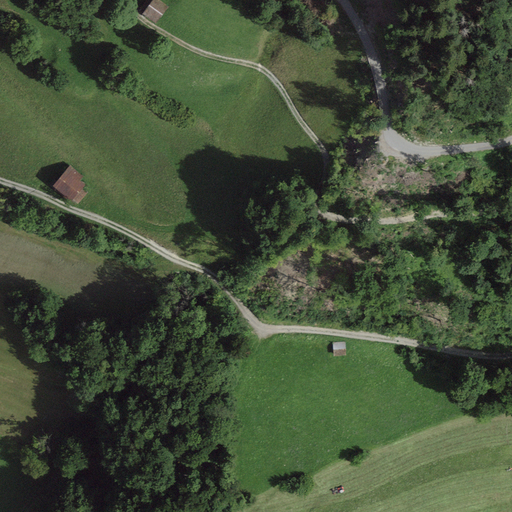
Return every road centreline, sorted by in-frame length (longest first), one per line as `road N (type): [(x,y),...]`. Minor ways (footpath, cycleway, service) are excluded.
road 1 (track): [(511,354),(258,326),(204,269),(0,180)]
road 2 (track): [(124,0),(200,54),(267,72),(323,152),(315,211),(323,216),(462,216),(511,203)]
road 3 (unclassified): [(344,0),(375,63),(395,140),(431,150),(511,140)]
